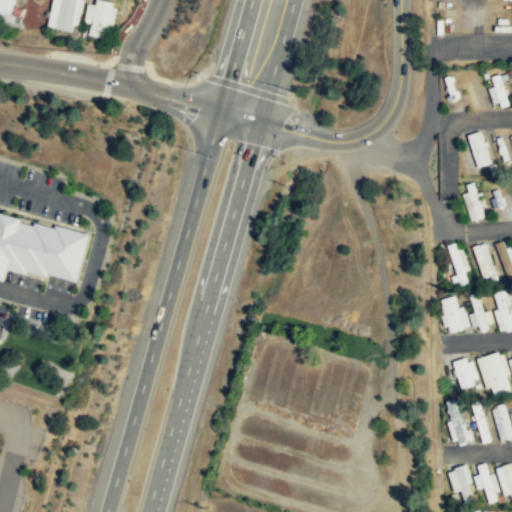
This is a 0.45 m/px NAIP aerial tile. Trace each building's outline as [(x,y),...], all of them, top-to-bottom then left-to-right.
[(13,0),(9,14),(2,12),(0,18),(0,0),(13,0)] [(48,0),(35,0),(22,0),(22,29),(43,30),(43,20),(48,20),(48,0)] [(69,32),(71,25),(76,26),(81,0),(51,0),(46,26),(69,32)] [(104,39),(106,26),(111,28),(116,8),(111,7),(112,2),(103,0),(94,0),(94,5),(86,3),(83,19),(84,19),(83,22),(89,23),(89,20),(91,21),(88,35),(104,39)] [(471,111),(483,109),(474,69),(462,71),(471,111)] [(498,103),(499,107),(506,106),(500,75),(490,77),(492,87),(487,88),(490,104),(498,103)] [(479,131),(465,135),(475,169),(488,165),(483,148),(484,148),(479,131)] [(474,194),(471,183),(462,186),(472,221),(482,218),(479,208),(484,206),(480,192),(474,194)] [(75,281),(89,234),(55,224),(54,227),(34,222),(33,225),(19,222),(20,218),(0,212),(0,280),(3,281),(7,269),(25,274),(26,271),(46,276),(47,273),(75,281)] [(511,267),(511,266),(511,265),(511,249),(509,240),(494,244),(504,283),(511,281),(511,267)] [(459,242),(446,245),(454,275),(449,277),(452,286),(467,282),(464,272),(466,271),(459,242)] [(481,278),(495,273),(484,243),(471,247),(481,278)] [(498,333),(511,328),(511,307),(506,289),(491,294),(495,310),(491,311),(498,333)] [(467,314),(468,328),(481,326),(481,325),(491,324),(489,311),(479,312),(477,293),(468,294),(470,313),(467,314)] [(437,299),(443,333),(467,329),(463,307),(455,309),(453,296),(437,299)] [(484,389),(490,387),(493,396),(510,391),(505,376),(509,375),(501,352),(475,359),(484,389)] [(471,381),(477,379),(471,358),(451,364),(459,389),(472,385),(471,381)] [(467,441),(454,400),(453,398),(446,401),(447,402),(446,402),(452,421),(447,422),(452,442),(458,440),(458,443),(467,441)] [(490,441),(479,401),(471,403),(473,410),(472,410),(480,436),(482,443),(490,441)] [(511,438),(511,434),(503,404),(496,405),(497,408),(491,409),(500,440),(506,439),(507,440),(511,438)] [(496,500),(494,492),(499,491),(493,473),(488,474),(485,463),(477,465),(479,474),(472,476),(476,489),(483,487),(488,503),(496,500)] [(473,501),(468,483),(472,482),(466,464),(463,465),(462,465),(453,468),(454,470),(447,472),(453,492),(460,490),(464,504),(473,501)] [(511,471),(510,464),(502,465),(502,466),(495,468),(503,495),(510,494),(511,501),(511,471)]
